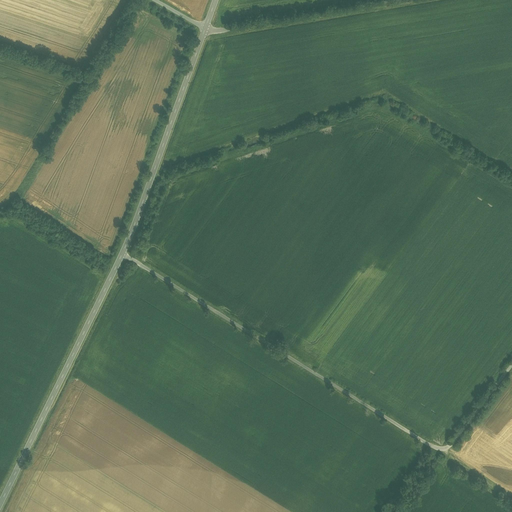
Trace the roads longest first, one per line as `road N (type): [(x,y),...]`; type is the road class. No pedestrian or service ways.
road 1 (residential): [(511,360),(455,431),(430,443),(124,253)]
road 2 (secondary): [(124,253),(0,506)]
road 3 (secondary): [(209,26),(124,253)]
road 4 (residential): [(209,26),(381,0)]
